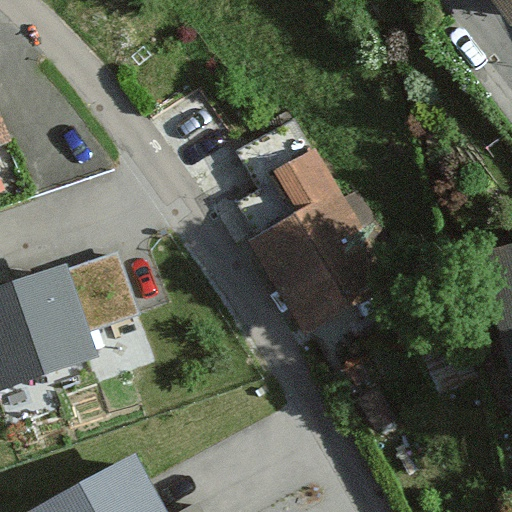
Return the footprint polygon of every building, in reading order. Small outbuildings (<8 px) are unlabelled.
[(511,0),(497,0),(511,18),(511,17),(511,0)] [(310,324),(388,280),(296,118),(240,149),(262,186),(238,199),(310,324)] [(511,248),(487,254),(511,350),(511,248)] [(118,252),(69,270),(90,330),(140,313),(118,252)] [(0,284),(0,386),(97,353),(90,330),(69,270),(66,262),(0,284)] [(475,378),(442,296),(408,309),(441,392),(475,378)] [(380,389),(359,401),(376,430),(396,418),(380,389)] [(162,511),(132,458),(29,511),(162,511)]
